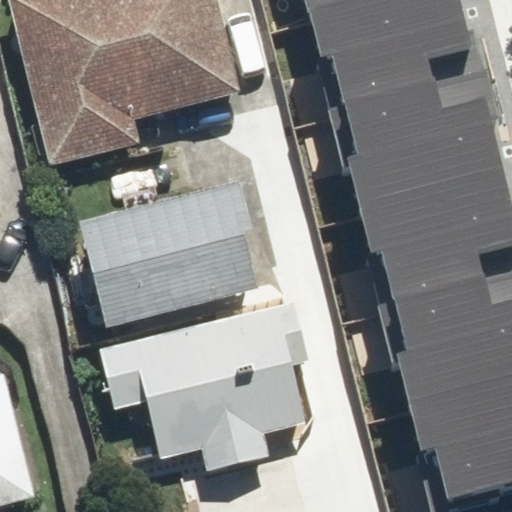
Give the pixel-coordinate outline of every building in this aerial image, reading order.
[(36,0),(0,9),(44,178),(156,149),(151,131),(237,109),(208,0),(36,0)] [(311,0),(315,13),(362,0),(311,0)] [(362,0),(315,13),(342,117),(426,94),(419,69),(468,55),(452,0),(362,0)] [(342,161),(368,259),(383,255),(396,305),(478,283),(472,263),(511,252),(511,235),(479,114),(435,125),(426,94),(342,117),(352,159),(342,161)] [(228,203),(59,245),(87,355),(256,312),(228,203)] [(395,351),(421,448),(436,444),(451,497),(511,480),(511,308),(488,315),(478,283),(396,305),(406,349),(395,351)] [(285,323),(90,363),(104,432),(132,426),(143,477),(196,466),(200,486),(267,472),(264,455),(310,446),(285,323)] [(0,416),(0,511),(13,511),(26,508),(0,416)]
